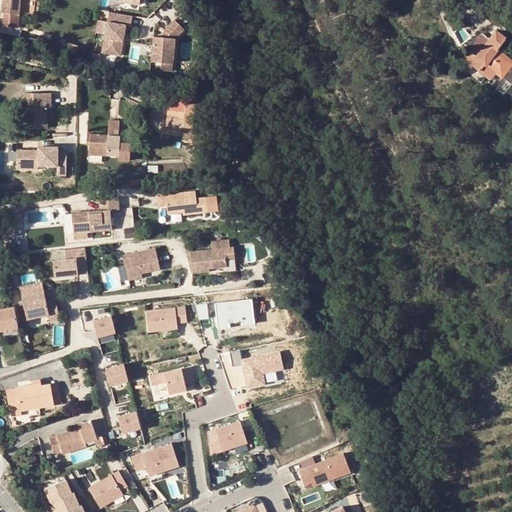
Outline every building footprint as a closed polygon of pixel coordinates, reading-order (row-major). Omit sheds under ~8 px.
[(3,25),(18,27),(19,13),(20,0),(2,0),(1,11),(5,12),(3,25)] [(436,0),(444,9),(450,5),(447,0),(436,0)] [(132,26),(133,17),(110,13),(108,22),(99,21),(96,33),(106,35),(103,53),(122,56),(124,40),(122,40),(123,35),(125,36),(127,26),(132,26)] [(184,29),(174,19),(164,30),(166,32),(164,35),(164,37),(153,36),(152,61),(162,62),(173,63),(175,38),(184,29)] [(498,34),(478,58),(475,56),(471,60),(468,63),(481,72),(482,70),(486,65),(497,74),(511,85),(511,83),(511,60),(499,51),(507,41),(498,34)] [(80,46),(69,42),(66,49),(77,53),(80,46)] [(173,63),(162,62),(162,70),(173,70),(173,63)] [(482,70),(493,79),(497,74),(486,65),(482,70)] [(187,91),(172,89),(172,100),(186,101),(187,91)] [(28,106),(26,106),(25,126),(47,126),(47,112),(51,111),(52,92),(28,91),(28,106)] [(195,102),(186,101),(172,100),(170,99),(167,124),(193,126),(195,102)] [(108,133),(87,132),(87,144),(90,144),(89,153),(103,154),(119,155),(119,159),(130,159),(131,142),(120,141),(120,134),(118,134),(119,120),(109,119),(108,133)] [(205,133),(193,133),(193,142),(205,141),(205,133)] [(38,149),(17,149),(16,167),(29,168),(28,164),(38,164),(57,165),(57,173),(66,173),(66,152),(57,151),(57,145),(38,145),(38,149)] [(103,154),(89,153),(89,161),(102,162),(103,154)] [(196,197),(196,190),(159,194),(160,205),(167,204),(168,213),(178,211),(183,211),(184,213),(218,209),(216,195),(196,197)] [(100,210),(72,212),(74,231),(88,230),(112,228),(112,225),(111,216),(111,208),(120,208),(119,196),(99,198),(100,210)] [(210,247),(188,250),(187,271),(205,269),(205,266),(204,264),(209,263),(209,266),(223,264),(221,257),(233,256),(231,245),(228,245),(227,237),(210,240),(210,247)] [(52,276),(86,273),(83,246),(62,248),(63,258),(50,260),(52,276)] [(126,278),(125,273),(140,271),(157,268),(153,248),(122,253),(123,265),(117,266),(120,279),(126,278)] [(33,283),(17,286),(25,319),(46,314),(47,322),(58,319),(53,298),(44,300),(41,287),(33,283)] [(198,304),(200,318),(212,316),(210,302),(198,304)] [(181,320),(179,305),(139,310),(142,331),(171,327),(171,321),(181,320)] [(0,332),(18,329),(14,309),(0,311),(0,332)] [(111,332),(106,316),(88,321),(93,338),(111,332)] [(244,364),(249,386),(265,383),(262,372),(284,367),(280,351),(243,359),(240,350),(230,352),(233,366),(244,364)] [(126,380),(121,364),(103,369),(108,386),(126,380)] [(195,381),(191,366),(151,376),(153,384),(167,381),(170,393),(188,389),(186,383),(195,381)] [(54,404),(51,383),(42,385),(42,382),(33,384),(17,386),(17,390),(7,392),(11,415),(22,414),(21,409),(54,404)] [(51,383),(54,404),(61,403),(57,382),(51,383)] [(140,427),(135,411),(117,416),(122,433),(140,427)] [(85,441),(95,438),(97,437),(91,420),(79,424),(80,426),(49,437),(55,455),(87,445),(85,441)] [(241,421),(216,429),(223,451),(248,442),(241,421)] [(105,443),(102,435),(97,437),(95,438),(98,446),(105,443)] [(172,443),(132,456),(137,470),(144,468),(142,463),(145,462),(147,467),(149,475),(179,465),(172,443)] [(351,471),(343,452),(300,472),(306,486),(313,483),(315,487),(351,471)] [(128,485),(120,470),(90,488),(101,507),(125,493),(122,489),(128,485)] [(66,479),(45,488),(51,502),(52,502),(56,511),(85,511),(83,505),(81,506),(75,491),(71,493),(66,479)]
